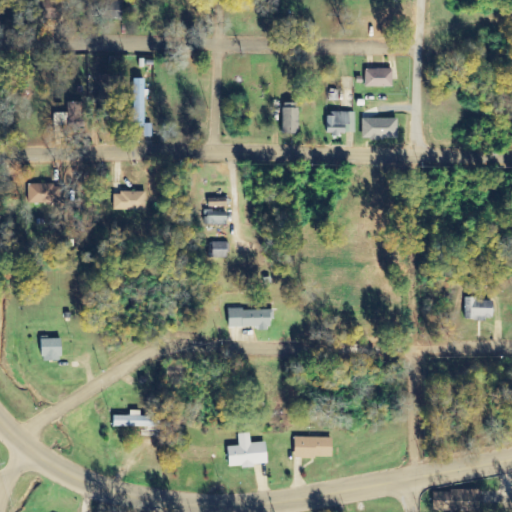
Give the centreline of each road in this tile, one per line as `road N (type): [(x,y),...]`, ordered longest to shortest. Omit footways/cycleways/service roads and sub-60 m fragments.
road 1 (residential): [(410,511),(418,0)]
road 2 (residential): [(511,161),(0,156)]
road 3 (tertiary): [(511,455),(230,504),(94,483),(33,453)]
road 4 (residential): [(45,422),(103,377),(170,349),(229,341),(511,346)]
road 5 (residential): [(417,53),(0,51)]
road 6 (residential): [(215,154),(219,0)]
